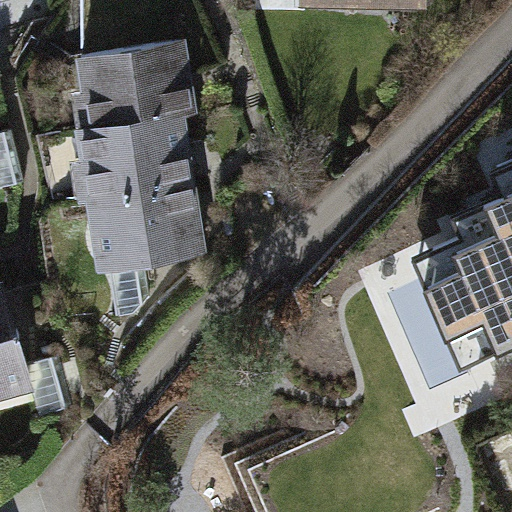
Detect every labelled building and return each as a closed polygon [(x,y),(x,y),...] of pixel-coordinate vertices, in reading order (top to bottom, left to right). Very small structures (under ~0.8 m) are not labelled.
[(402,0),(261,0),(261,15),(401,24),(402,0)] [(172,43),(60,57),(69,130),(182,115),(172,43)] [(182,115),(69,130),(79,209),(192,194),(182,115)] [(467,234),(417,256),(466,366),(511,345),(511,157),(494,165),(506,194),(458,215),(467,234)] [(192,194),(79,209),(88,276),(201,262),(192,194)] [(0,323),(0,409),(23,403),(0,323)]
